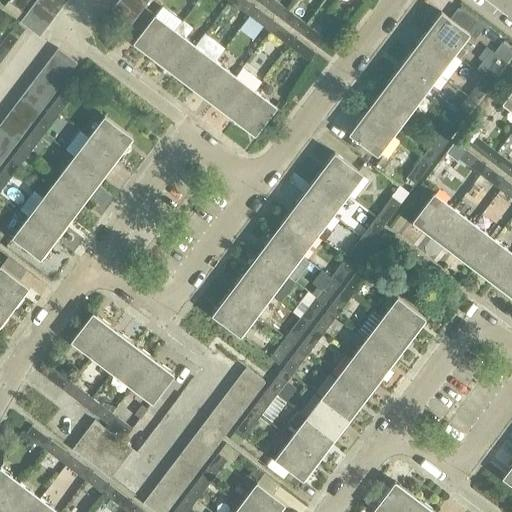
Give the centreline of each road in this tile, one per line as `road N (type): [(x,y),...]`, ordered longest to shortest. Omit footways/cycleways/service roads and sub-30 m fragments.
road 1 (residential): [(82,260),(155,316),(259,180)]
road 2 (residential): [(259,180),(188,126),(82,260)]
road 3 (residential): [(259,180),(401,0)]
road 4 (residential): [(390,436),(470,329),(490,327),(511,343)]
road 5 (residential): [(390,436),(451,477),(511,398)]
road 6 (residential): [(82,260),(0,395)]
